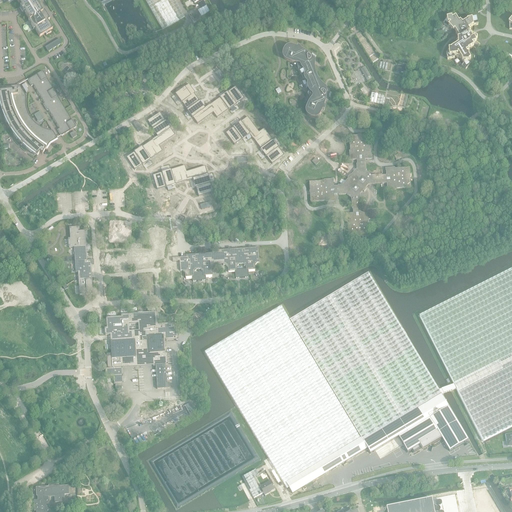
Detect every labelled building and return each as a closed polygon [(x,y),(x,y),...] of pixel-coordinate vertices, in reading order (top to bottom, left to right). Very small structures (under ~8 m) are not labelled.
[(16,0),(21,7),(19,7),(23,13),(24,12),(29,20),(28,20),(33,29),(34,29),(39,37),(52,29),(47,21),(49,19),(44,10),(42,12),(37,4),(38,3),(36,0),(16,0)] [(185,17),(175,0),(145,0),(163,30),(185,17)] [(206,6),(198,11),(201,17),(209,12),(206,6)] [(194,20),(201,17),(198,11),(197,9),(190,13),(194,20)] [(449,16),(443,24),(448,28),(450,26),(451,28),(451,29),(452,29),(454,28),(455,30),(457,33),(461,40),(458,38),(458,39),(459,39),(458,41),(456,45),(455,44),(455,45),(456,46),(452,49),(451,48),(450,50),(449,51),(448,52),(449,53),(446,54),(447,60),(455,58),(454,57),(456,57),(458,58),(460,59),(461,58),(462,60),(463,62),(464,63),(461,66),(466,69),(470,63),(468,61),(471,60),(469,57),(467,54),(469,51),(468,50),(473,48),(476,50),(480,44),(476,42),(476,40),(477,38),(478,37),(475,36),(473,35),(472,35),(471,33),(471,32),(472,31),(470,32),(469,33),(470,31),(471,28),(470,28),(472,26),(474,26),(476,25),(478,25),(476,17),(467,19),(467,20),(462,23),(462,22),(461,22),(459,22),(456,16),(452,18),(450,17),(449,16)] [(59,39),(45,47),(48,52),(62,43),(59,39)] [(284,53),(283,56),(284,58),(284,59),(285,60),(287,61),(289,62),(292,63),(293,63),(294,64),(295,63),(297,65),(298,67),(299,69),(300,72),(300,73),(300,74),(301,76),(302,77),(302,79),(303,82),(304,85),(305,88),(307,91),(309,93),(310,95),(311,97),(311,100),(311,102),(310,102),(309,104),(308,106),(307,108),(306,111),(306,112),(307,114),(308,115),(309,116),(310,117),(312,118),(315,119),(317,118),(318,117),(319,117),(320,116),(321,114),(322,112),(324,107),(325,103),(325,102),(325,101),(326,98),(326,95),(326,94),(324,89),(325,89),(325,88),(324,88),(322,86),(320,84),(319,83),(318,81),(316,78),(315,75),(315,72),(314,70),(314,67),(315,64),(315,63),(313,63),(312,59),(311,58),(310,57),(308,55),(306,54),(305,53),(304,53),(300,51),(297,49),(294,48),(291,47),(289,47),(287,48),(286,49),(285,51),(284,53)] [(365,67),(361,70),(366,79),(370,76),(365,67)] [(46,78),(42,71),(27,80),(31,86),(33,85),(40,98),(53,90),(49,82),(48,83),(46,79),(46,78)] [(355,73),(347,76),(351,84),(352,86),(353,88),(354,91),(353,91),(355,97),(365,99),(364,99),(369,100),(370,92),(366,91),(366,90),(361,90),(361,88),(362,87),(359,81),(358,81),(355,73)] [(189,84),(176,94),(198,124),(214,113),(217,118),(229,110),(245,98),(236,86),(205,108),(195,94),(196,93),(189,84)] [(52,131),(51,131),(47,130),(42,128),(38,126),(35,123),(32,120),(29,116),(27,112),(26,107),(25,103),(26,98),(26,97),(20,87),(6,88),(6,87),(0,87),(0,94),(1,99),(2,106),(4,114),(7,121),(11,127),(12,129),(16,135),(20,140),(25,146),(31,150),(37,155),(38,155),(39,153),(42,155),(50,143),(57,139),(52,131)] [(57,96),(53,90),(40,98),(44,104),(43,104),(47,111),(48,110),(51,116),(64,108),(61,102),(60,103),(56,97),(57,96)] [(372,93),(370,102),(382,105),(384,96),(375,94),(375,92),(372,91),(372,93)] [(64,108),(51,116),(59,129),(57,130),(61,136),(76,127),(71,120),(71,121),(69,117),(64,108)] [(39,122),(45,118),(40,111),(34,115),(39,122)] [(158,136),(127,157),(135,169),(143,164),(151,159),(163,151),(159,145),(175,135),(161,112),(148,120),(158,136)] [(233,128),(226,133),(235,145),(242,140),(243,140),(244,139),(250,135),(253,140),(254,140),(261,149),(260,149),(266,157),(267,157),(272,165),(284,156),(279,148),(273,140),(264,129),(259,133),(248,117),(241,122),(233,127),(233,128)] [(355,149),(343,158),(351,169),(351,170),(357,178),(357,177),(366,189),(370,186),(381,201),(388,196),(388,197),(396,191),(395,190),(407,182),(398,170),(387,178),(386,178),(379,183),(374,177),(375,176),(369,168),(370,168),(364,160),(363,160),(355,149)] [(303,208),(293,218),(304,228),(330,200),(326,197),(340,183),(334,177),(327,170),(327,171),(316,161),(306,172),(316,182),(322,188),(317,194),(316,194),(309,201),(309,200),(302,207),(303,208)] [(162,173),(153,176),(157,190),(166,187),(166,188),(176,185),(176,184),(185,181),(187,181),(193,180),(196,188),(199,197),(213,192),(210,183),(211,183),(208,174),(205,166),(187,172),(185,166),(171,170),(162,172),(162,173)] [(70,239),(68,239),(69,248),(74,247),(76,273),(78,272),(80,295),(93,294),(92,279),(91,264),(94,264),(94,260),(87,261),(87,256),(86,238),(87,238),(86,230),(79,231),(78,227),(77,228),(69,228),(70,239)] [(183,257),(172,258),(173,262),(180,261),(180,271),(183,271),(185,273),(185,277),(192,277),(193,281),(206,280),(206,276),(213,275),(213,271),(215,269),(217,268),(216,264),(223,264),(223,265),(225,265),(228,267),(228,272),(235,271),(236,278),(249,277),(248,270),(256,270),(255,265),(257,263),(259,263),(258,247),(252,248),(249,248),(232,249),(228,249),(216,250),(216,253),(186,255),(186,257),(183,257)] [(511,269),(419,316),(483,442),(511,427),(511,269)] [(290,321),(360,438),(363,441),(440,395),(441,395),(401,329),(369,275),(368,274),(362,277),(294,318),(291,320),(290,320),(290,321)] [(281,306),(205,352),(284,484),(360,438),(290,321),(281,306)] [(108,369),(105,369),(106,377),(114,377),(114,384),(122,384),(121,376),(123,376),(122,365),(153,363),(153,365),(156,365),(157,389),(170,388),(169,383),(167,384),(166,365),(168,365),(167,356),(165,356),(164,341),(178,340),(177,323),(159,324),(158,312),(148,312),(148,315),(141,315),(140,313),(121,314),(121,317),(107,318),(107,327),(105,328),(106,335),(110,335),(111,353),(107,354),(108,369)] [(360,438),(286,483),(289,488),(291,492),(293,494),(340,465),(367,449),(368,449),(371,454),(398,437),(406,450),(408,452),(411,450),(412,450),(414,452),(422,448),(423,449),(441,438),(450,451),(468,440),(455,417),(441,395),(363,441),(360,438)] [(251,472),(242,477),(254,498),(262,494),(254,478),(259,475),(256,470),(251,472)] [(271,481),(260,487),(264,495),(275,489),(271,481)] [(37,496),(37,500),(33,501),(34,511),(36,511),(35,511),(51,511),(51,507),(50,507),(49,497),(54,497),(54,503),(65,502),(64,495),(69,494),(69,486),(59,486),(59,485),(48,485),(48,487),(36,487),(36,496),(37,496)] [(434,511),(432,499),(387,508),(388,511),(434,511)]
